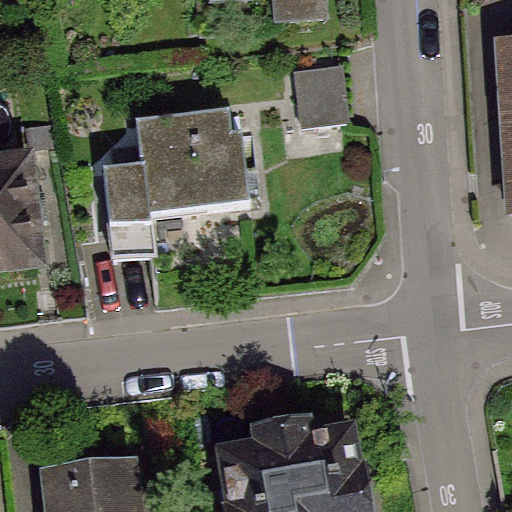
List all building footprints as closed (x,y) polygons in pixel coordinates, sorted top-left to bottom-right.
[(324,0),(225,0),(226,19),(326,14),(324,0)] [(511,24),(484,26),(491,202),(511,200),(511,24)] [(347,76),(296,80),(302,154),(353,150),(347,76)] [(247,121),(115,135),(127,246),(259,232),(247,121)] [(40,172),(0,175),(0,278),(51,272),(40,172)] [(257,455),(219,462),(227,511),(368,511),(355,437),(311,445),(308,432),(255,441),(257,455)] [(137,511),(132,470),(46,481),(50,511),(137,511)]
